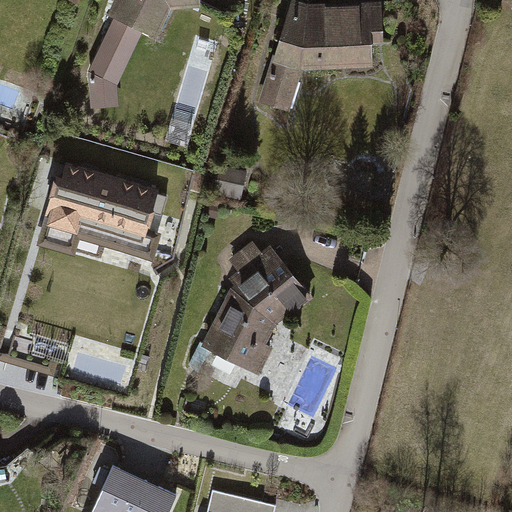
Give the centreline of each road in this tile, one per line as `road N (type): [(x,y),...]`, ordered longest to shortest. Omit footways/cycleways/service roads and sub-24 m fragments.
road 1 (residential): [(460,0),(343,480)]
road 2 (residential): [(0,389),(343,480)]
